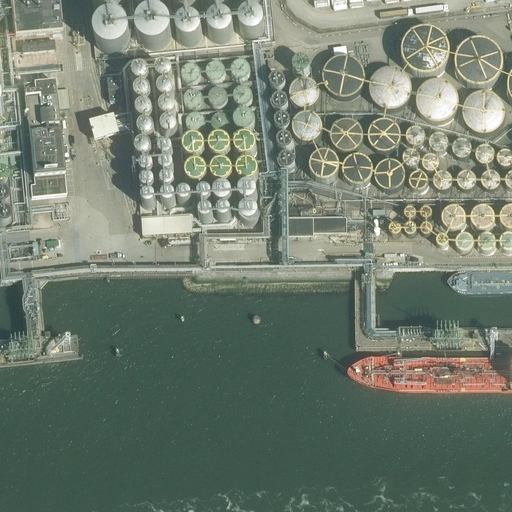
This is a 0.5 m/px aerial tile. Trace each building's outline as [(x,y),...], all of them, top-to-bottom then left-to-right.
[(9,0),(11,12),(24,10),(23,0),(9,0)] [(58,7),(57,0),(23,0),(24,10),(58,7)] [(125,0),(89,0),(90,4),(93,10),(99,15),(102,16),(106,17),(112,16),(118,13),(121,11),(123,7),(125,3),(125,0)] [(132,0),(136,6),(141,11),(145,12),(148,13),(154,12),(160,9),(163,7),(166,3),(166,0),(132,0)] [(198,4),(197,0),(174,0),(173,3),(174,8),(175,10),(177,12),(179,14),(181,15),(185,16),(189,15),(192,14),(194,13),(197,9),(198,7),(198,4)] [(228,3),(228,2),(227,0),(204,0),(204,2),(205,7),(207,10),(209,12),(211,13),(215,14),(220,13),(224,11),(226,9),(227,7),(228,5),(228,3)] [(260,0),(237,0),(238,3),(240,6),(242,8),(244,9),(248,10),(252,10),(256,8),(258,6),(259,4),(260,2),(260,0)] [(58,7),(24,10),(11,12),(14,40),(47,37),(61,35),(58,7)] [(171,37),(171,36),(170,30),(166,24),(161,20),(158,19),(154,18),(148,18),(144,20),(141,22),(136,28),(135,32),(135,35),(136,42),(139,48),(144,52),(148,54),(151,54),(158,54),(164,50),(167,48),(169,44),(170,40),(171,37)] [(265,31),(264,26),(263,24),(261,22),(259,20),(257,19),(252,18),(248,19),(244,22),(243,23),(241,26),(240,31),(241,35),(242,37),(243,39),(246,41),(248,42),(252,43),(256,42),(258,41),(261,40),(263,36),(264,34),(265,31)] [(130,40),(130,39),(129,33),(126,27),(121,23),(118,22),(113,21),(107,22),(103,23),(100,26),(96,31),(94,35),(94,38),(95,45),(98,51),(104,55),(108,57),(111,57),(117,57),(123,54),(126,51),(128,47),(130,44),(130,40)] [(233,34),(232,30),(231,27),(230,25),(227,23),(225,22),(221,22),(217,22),(212,25),(211,27),(209,29),(208,34),(209,38),(210,40),(212,42),(214,44),(216,45),(220,46),(225,46),(227,45),(229,43),(232,40),(233,37),(233,34)] [(201,38),(201,37),(200,33),(199,31),(198,29),(195,27),(193,26),(189,25),(185,26),(180,28),(179,30),(178,32),(177,37),(177,41),(178,44),(180,46),(183,48),(184,49),(188,50),(193,49),(195,48),(197,47),(200,43),(201,41),(201,38)] [(447,61),(448,57),(447,53),(446,49),(444,45),(442,42),(439,39),(435,37),(431,36),(427,35),(423,36),(419,37),(416,38),(412,41),(409,44),(407,47),(406,51),(405,55),(405,59),(406,63),(407,66),(409,70),(412,73),(416,75),(419,77),(423,78),(427,78),(431,77),(435,76),(439,74),(442,71),(444,68),(446,65),(447,61)] [(30,79),(41,78),(40,69),(44,69),(44,74),(51,73),(52,79),(57,78),(55,42),(38,43),(38,52),(19,53),(19,65),(25,65),(26,73),(30,73),(30,79)] [(502,74),(503,70),(502,65),(501,61),(499,57),(496,54),(493,51),(489,48),(485,47),(481,46),(477,46),(472,47),(468,48),(464,51),(461,54),(458,57),(456,61),(455,65),(455,70),(455,74),(456,78),(458,82),(461,86),(464,89),(468,91),(472,93),(476,94),(481,94),(485,93),(489,91),(493,89),(496,86),(499,82),(501,78),(502,74)] [(294,64),(296,66),(299,67),(302,67),(304,66),(307,65),(308,63),(309,60),(309,57),(308,55),(306,53),(304,51),(301,51),(298,51),(296,52),(294,54),(293,57),(293,59),(293,62),(294,64)] [(364,84),(365,80),(364,76),(363,72),(361,68),(359,65),(356,63),(352,61),(348,59),(344,59),(340,59),(336,60),(333,62),(329,64),(327,67),(324,70),(323,74),(322,78),(322,82),(323,86),(324,90),(327,93),(329,96),(333,98),(336,100),(340,101),(344,101),(348,101),(352,99),(356,97),(359,95),(361,91),(363,88),(364,84)] [(251,75),(250,71),(249,69),(248,67),(246,66),(243,65),(240,65),(236,66),(233,68),(232,69),(231,71),(231,75),(231,78),(233,81),(236,84),(240,85),(243,84),(245,84),(247,82),(249,81),(250,79),(250,77),(251,75)] [(225,77),(225,75),(224,73),(223,71),(222,69),(220,68),(219,67),(215,67),(213,67),(211,68),(209,69),(208,70),(206,73),(205,77),(206,80),(208,83),(210,86),(214,87),(216,87),(218,86),(222,84),(223,83),(224,81),(225,77)] [(201,79),(200,75),(198,72),(195,70),(191,69),(190,69),(187,69),(184,71),(182,73),(181,74),(180,78),(181,82),(183,85),(185,87),(186,88),(188,88),(190,89),(193,88),(197,86),(198,85),(199,83),(200,81),(201,79)] [(271,83),(273,84),(275,85),(278,85),(280,84),(282,82),(283,80),(284,78),(283,75),(282,73),(280,71),(278,71),(276,70),(273,71),(271,72),(270,74),(269,76),(269,79),(270,81),(271,83)] [(410,95),(410,91),(410,87),(409,83),(407,79),(404,76),(401,74),(398,72),(394,70),(390,70),(386,70),(382,71),(378,73),(375,75),(372,78),(370,81),(369,85),(368,89),(368,93),(369,97),(370,101),(372,104),(375,107),(378,109),(382,111),(386,112),(390,112),(394,112),(398,110),(401,108),(405,106),(407,102),(409,99),(410,95)] [(172,79),(172,78),(171,76),(170,73),(168,71),(165,71),(162,71),(160,72),(159,73),(158,74),(157,75),(156,78),(157,81),(158,84),(161,85),(163,86),(166,86),(168,85),(169,84),(170,83),(171,82),(172,80),(172,79)] [(149,82),(148,79),(147,76),(144,75),(142,74),(139,74),(137,75),(136,76),(135,77),(134,79),(133,82),(134,84),(135,87),(137,89),(140,89),(143,89),(145,89),(146,87),(147,86),(148,85),(149,83),(149,82)] [(292,100),(295,103),(300,105),(304,105),(309,104),(313,101),(317,97),(318,92),(318,87),(316,82),(312,79),(308,76),(303,76),(298,77),(294,79),(291,83),(289,87),(288,91),(289,96),(292,100)] [(122,100),(121,81),(110,81),(111,101),(122,100)] [(459,108),(459,104),(459,100),(458,96),(456,93),(453,90),(450,87),(447,85),(443,84),(439,83),(435,83),(431,84),(427,86),(424,88),(421,91),(419,94),(417,98),(417,102),(417,106),(417,110),(419,114),(421,117),(424,120),(427,123),(431,124),(435,125),(439,125),(443,125),(447,124),(450,122),(453,119),(456,116),(458,112),(459,108)] [(65,199),(57,113),(55,93),(54,85),(23,88),(27,124),(23,125),(28,185),(26,185),(26,190),(29,190),(30,202),(65,199)] [(273,103),(275,105),(278,106),(281,106),(283,105),(285,103),(287,101),(287,98),(287,95),(286,93),(284,91),(281,90),(279,89),(276,90),(274,91),(272,93),(271,96),(271,99),(272,101),(273,103)] [(173,98),(173,95),(171,92),(169,91),(166,90),(163,90),(162,91),(160,92),(159,93),(158,95),(158,98),(158,100),(159,103),(162,105),(165,105),(167,105),(169,105),(171,103),(172,102),(172,101),(173,99),(173,98)] [(254,101),(253,97),(251,94),(248,91),(244,90),(241,91),(239,92),(237,93),(236,94),(235,96),(234,98),(234,100),(234,103),(235,105),(236,107),(237,108),(239,109),(243,111),(245,111),(247,110),(251,108),(252,107),(253,105),(254,103),(254,101)] [(150,99),(149,96),(148,94),(145,92),(142,91),(140,92),(138,92),(137,93),(135,95),(135,96),(134,99),(135,102),(136,104),(138,106),(141,107),(144,107),(145,106),(147,105),(148,104),(149,102),(149,101),(150,99)] [(67,92),(65,92),(55,93),(57,113),(69,111),(67,92)] [(228,103),(228,102),(228,100),(227,98),(225,95),(223,93),(222,93),(218,92),(214,93),(211,95),(210,97),(209,98),(208,102),(209,106),(211,109),(212,110),(214,111),(218,112),(221,112),(223,111),(225,110),(227,107),(228,105),(228,103)] [(203,104),(203,100),(202,98),(200,97),(198,95),(196,94),(193,94),(190,94),(189,95),(186,97),(184,100),(183,104),(184,107),(186,111),(189,113),(192,114),(196,114),(198,113),(200,112),(201,110),(202,108),(203,106),(203,104)] [(504,116),(504,112),(502,107),(500,103),(498,101),(495,98),(492,96),(487,95),(484,94),(478,95),(474,96),(471,98),(468,100),(466,103),(463,107),(462,112),(462,115),(462,120),(463,124),(465,127),(468,130),(471,133),(475,135),(479,137),(483,137),(487,137),(491,135),(495,133),(498,130),(501,127),(503,124),(504,120),(504,116)] [(176,116),(176,115),(175,113),(174,110),(171,108),(168,108),(166,108),(164,109),(163,110),(161,111),(161,112),(160,115),(161,118),(162,120),(164,122),(167,123),(170,123),(171,122),(173,121),(174,120),(175,119),(175,117),(176,116)] [(152,118),(151,115),(150,113),(148,111),(145,110),(142,111),(140,111),(139,112),(138,114),(137,115),(136,118),(137,121),(138,123),(141,125),(143,126),(146,126),(148,125),(149,124),(150,123),(151,121),(152,120),(152,118)] [(275,122),(277,124),(279,125),(282,125),(284,125),(286,124),(288,122),(289,120),(289,117),(289,115),(287,113),(286,111),(283,110),(281,110),(278,110),(276,112),(274,114),(274,117),(274,119),(275,122)] [(295,133),(298,137),(303,139),(308,139),(312,138),(316,136),(320,132),(321,128),(322,123),(321,119),(318,115),(315,112),(310,110),(305,110),(301,111),(296,114),(293,118),(292,123),(293,128),(295,133)] [(254,123),(254,120),(252,116),(250,115),(248,114),(246,113),(245,113),(242,113),(240,113),(237,115),(236,117),(235,119),(234,121),(234,123),(234,126),(236,129),(239,132),(241,133),(243,133),(247,133),(249,132),(250,131),(252,129),(253,127),(254,125),(254,123)] [(230,125),(229,121),(228,119),(227,118),(224,116),(222,115),(220,115),(218,115),(216,116),(212,118),(210,121),(210,125),(210,128),(212,132),(216,134),(219,135),(223,134),(225,134),(227,132),(228,131),(229,129),(230,127),(230,125)] [(333,144),(337,148),(342,150),(348,150),(354,149),(358,145),(362,141),(363,135),(363,129),(361,124),(357,120),(352,117),(346,116),(341,117),(336,119),(332,123),(330,128),(329,134),(330,139),(333,144)] [(205,127),(205,123),(203,120),(200,118),(196,117),(192,117),(190,118),(189,119),(186,123),(185,124),(185,127),(186,130),(188,134),(191,136),(194,137),(198,137),(200,136),(202,134),(203,133),(205,131),(205,127)] [(372,145),(376,148),(381,150),(386,150),(391,148),(395,145),(398,141),(400,136),(399,130),(397,126),(394,122),(389,119),(384,118),(379,119),(374,122),(370,126),(368,130),(368,135),(369,140),(372,145)] [(114,120),(90,127),(95,145),(119,139),(114,120)] [(177,134),(177,131),(175,129),(173,127),(170,126),(167,127),(166,127),(164,128),(163,130),(162,131),(162,134),(162,137),(163,139),(166,141),(169,142),(171,142),(173,141),(175,140),(176,139),(176,138),(177,136),(177,134)] [(154,137),(154,134),(152,131),(150,130),(147,129),(144,129),(143,130),(141,131),(140,132),(139,134),(139,137),(139,139),(140,142),(143,143),(146,144),(148,144),(150,144),(152,142),(153,141),(153,140),(154,138),(154,137)] [(277,142),(279,144),(281,145),(284,145),(286,144),(288,143),(290,141),(291,138),(291,136),(290,134),(288,132),(286,130),(284,130),(281,130),(279,131),(277,132),(276,135),(276,137),(276,140),(277,142)] [(424,139),(424,138),(423,135),(422,133),(419,131),(416,130),(412,130),(409,132),(407,135),(406,138),(407,141),(408,144),(411,146),(413,147),(414,147),(418,147),(421,145),(423,142),(424,139)] [(445,145),(445,142),(443,139),(440,137),(437,136),(435,137),(433,137),(431,139),(429,141),(428,145),(429,148),(431,151),(433,153),(436,154),(439,153),(442,152),(444,150),(445,149),(445,145)] [(231,149),(230,147),(229,145),(228,143),(227,142),(223,140),(221,139),(218,139),(215,140),(213,142),(211,143),(210,145),(209,147),(209,149),(209,151),(209,154),(210,156),(211,158),(213,159),(216,161),(218,162),(220,162),(222,161),(225,160),(227,159),(228,158),(229,156),(230,153),(231,151),(231,149)] [(256,150),(255,147),(254,145),(253,144),(251,142),(248,140),(246,140),(243,140),(240,141),(238,142),(236,144),(235,145),(234,148),(233,149),(233,152),(234,154),(235,156),(236,158),(237,160),(241,162),(243,162),(245,162),(247,162),(250,161),(252,160),(253,158),(254,156),(255,154),(256,151),(256,150)] [(205,151),(205,149),(204,147),(202,145),(201,144),(197,142),(195,141),(193,141),(189,142),(187,144),(186,145),(184,147),(183,149),(183,151),(183,153),(183,156),(184,158),(185,160),(187,161),(190,163),(193,164),(195,164),(197,163),(199,162),(201,161),(203,160),(204,158),(205,155),(205,153),(205,151)] [(470,152),(470,151),(470,149),(469,147),(467,145),(464,143),(461,142),(457,143),(455,145),(453,148),(452,151),(453,154),(455,157),(457,159),(461,160),(464,159),(467,157),(469,155),(470,152)] [(309,165),(311,170),(314,174),(319,176),(324,177),(329,176),(333,174),(336,170),(339,166),(339,161),(338,156),(336,152),(332,149),(328,147),(323,146),(318,147),(313,150),(310,155),(309,160),(309,165)] [(493,157),(493,156),(492,153),(491,151),(488,149),(486,148),(485,147),(481,148),(478,150),(476,153),(475,156),(476,159),(477,162),(480,164),(482,165),(483,165),(486,165),(489,163),(492,160),(493,157)] [(173,156),(173,153),(171,151),(169,149),(166,148),(163,149),(162,149),(160,150),(159,152),(158,153),(158,156),(158,159),(160,161),(162,163),(165,164),(168,164),(169,163),(171,162),(172,161),(173,160),(173,158),(173,156)] [(149,157),(149,156),(149,154),(147,151),(145,149),(142,149),(139,149),(137,149),(136,150),(135,152),(134,153),(133,156),(134,159),(135,161),(138,163),(141,164),(143,164),(145,163),(146,162),(148,161),(148,160),(149,158),(149,157)] [(286,164),(289,163),(291,162),(292,160),(293,157),(292,155),(291,152),(289,151),(287,150),(285,149),(282,150),(280,151),(278,153),(277,155),(277,158),(278,160),(279,162),(282,164),(284,164),(286,164)] [(511,155),(511,154),(509,153),(507,152),(505,152),(502,153),(499,155),(497,157),(497,161),(498,164),(500,167),(502,169),(506,169),(509,169),(511,167),(511,166),(511,155)] [(345,175),(348,178),(352,180),(356,181),(361,181),(366,179),(369,175),(371,170),(372,166),(370,161),(367,157),(363,154),(359,153),(354,153),(350,154),(346,157),(344,161),(343,166),(343,170),(345,175)] [(419,163),(418,160),(417,157),(414,155),(411,154),(407,154),(404,156),(402,159),(401,163),(402,166),(404,169),(406,170),(409,171),(413,171),(416,169),(417,168),(418,166),(419,163)] [(439,167),(439,166),(439,163),(437,160),(434,158),(431,158),(427,158),(425,160),(423,162),(422,166),(422,169),(424,172),(427,174),(430,175),(434,174),(437,172),(438,170),(439,167)] [(406,179),(405,175),(404,172),(403,169),(400,166),(398,164),(395,163),(392,162),(388,162),(385,162),(382,163),(379,165),(377,167),(374,170),(373,173),(372,176),(372,179),(372,183),(373,186),(375,189),(377,191),(380,193),(383,195),(386,196),(390,196),(393,195),(395,194),(399,193),(401,191),(403,188),(405,185),(405,182),(406,179)] [(174,172),(174,169),(172,167),(170,165),(167,164),(164,165),(163,165),(161,166),(160,168),(159,169),(159,172),(159,175),(161,177),(163,179),(166,180),(169,180),(170,179),(172,178),(173,177),(174,175),(174,174),(174,172)] [(154,175),(154,173),(154,171),(153,169),(151,167),(149,166),(147,165),(145,166),(143,166),(141,168),(140,169),(139,172),(139,174),(139,176),(140,178),(142,179),(144,180),(146,181),(148,181),(150,180),(152,179),(154,177),(154,175)] [(231,179),(232,176),(231,174),(231,172),(230,170),(228,168),(226,167),(224,166),(222,165),(220,165),(218,166),(216,167),(214,168),(212,170),(211,172),(210,174),(210,176),(210,178),(211,180),(212,182),(213,184),(215,185),(217,186),(220,187),(222,187),(224,186),(226,186),(228,184),(230,183),(231,181),(231,179)] [(249,165),(247,165),(244,166),(242,167),(240,169),(239,171),(238,173),(238,175),(238,178),(238,180),(240,182),(241,184),(243,185),(245,186),(248,187),(250,187),(253,186),(255,185),(257,183),(258,181),(259,179),(259,177),(259,174),(259,172),(257,170),(256,168),(254,166),(252,166),(249,165)] [(206,180),(206,178),(206,175),(205,173),(204,172),(203,170),(201,169),(199,168),(197,167),(195,167),(193,167),(191,168),(189,169),(188,171),(186,172),(186,174),(185,176),(185,178),(186,181),(186,182),(188,184),(189,186),(191,187),(193,188),(195,188),(197,188),(199,187),(201,186),(203,185),(204,184),(205,182),(206,180)] [(500,182),(499,179),(497,176),(495,174),(491,173),(488,174),(485,176),(483,178),(482,182),(483,185),(485,188),(487,190),(491,191),(494,190),(497,188),(499,186),(500,182)] [(426,184),(426,182),(425,180),(424,178),(421,176),(418,175),(414,176),(412,178),(410,180),(409,182),(409,184),(410,187),(411,190),(413,191),(417,193),(419,192),(421,192),(423,190),(426,187),(426,184)] [(450,184),(450,183),(449,180),(448,177),(445,175),(441,175),(438,175),(435,177),(433,180),(433,183),(433,186),(435,189),(437,191),(441,192),(444,192),(447,190),(449,188),(449,186),(450,184)] [(475,184),(475,183),(474,180),(473,177),(470,175),(466,175),(463,175),(460,177),(458,179),(457,183),(458,186),(460,189),(462,191),(465,192),(468,192),(471,190),(474,188),(474,186),(475,184)] [(175,189),(175,187),(174,185),(173,183),(172,182),(170,181),(168,180),(166,180),(163,181),(162,182),(160,184),(160,186),(159,188),(160,190),(161,192),(162,194),(164,195),(167,196),(169,195),(171,195),(173,193),(174,192),(175,189)] [(154,191),(154,189),(154,187),(153,185),(151,183),(149,182),(147,182),(145,182),(143,183),(141,184),(140,186),(139,188),(139,190),(139,192),(140,194),(142,196),(144,197),(146,197),(148,197),(150,196),(152,195),(153,193),(154,191)] [(256,201),(256,198),(256,196),(254,194),(253,192),(251,191),(248,190),(246,190),(243,191),(241,193),(240,195),(239,197),(239,199),(239,202),(241,204),(242,206),(244,207),(247,207),(249,207),(252,206),(254,205),(255,203),(256,201)] [(230,202),(231,200),(230,197),(229,195),(227,193),(225,192),(222,191),(220,192),(217,193),(215,194),(214,196),(213,198),(213,201),(213,204),(214,206),(216,208),(218,209),(221,209),(224,209),(226,208),(228,207),(230,205),(230,202)] [(0,207),(2,208),(4,207),(6,206),(8,204),(9,201),(8,199),(7,196),(6,195),(4,193),(1,193),(0,193),(0,207)] [(211,203),(211,201),(210,199),(209,197),(208,195),(206,194),(204,194),(201,194),(199,194),(198,196),(196,198),(195,200),(195,202),(196,204),(197,206),(198,208),(200,209),(202,209),(205,209),(207,208),(209,207),(210,205),(211,203)] [(176,206),(176,203),(175,201),(174,199),(173,198),(171,197),(169,196),(166,196),(164,197),(162,198),(161,200),(160,202),(160,204),(161,207),(162,209),(163,210),(165,211),(167,212),(170,212),(172,211),(173,209),(175,208),(176,206)] [(192,205),(192,203),(192,201),(190,199),(189,197),(187,196),(185,196),(183,196),(181,196),(179,198),(177,200),(177,202),(176,204),(177,206),(178,208),(180,209),(181,211),(184,211),(186,211),(188,210),(190,209),(191,207),(192,205)] [(156,207),(156,205),(155,203),(154,201),(153,199),(151,198),(149,198),(146,198),(144,199),(142,200),(141,202),(140,204),(140,206),(141,208),(142,210),(143,212),(145,213),(147,213),(150,213),(152,212),(153,211),(155,209),(156,207)] [(493,220),(493,218),(492,215),(489,212),(488,210),(486,209),(484,209),(481,208),(477,210),(475,211),(473,212),(472,214),(471,216),(470,220),(471,224),(472,227),(473,228),(475,230),(477,231),(479,231),(482,231),(486,231),(488,229),(489,228),(491,226),(492,224),(493,220)] [(259,222),(259,219),(259,217),(257,214),(256,212),(253,211),(251,210),(248,211),(245,212),(243,213),(242,215),(241,218),(240,220),(241,223),(242,225),(244,227),(246,229),(249,229),(252,229),(254,228),(256,227),(258,224),(259,222)] [(465,225),(465,223),(465,220),(464,218),(463,216),(461,214),(459,213),(457,212),(455,211),(452,211),(450,212),(448,213),(446,214),(444,216),(443,218),(442,221),(442,223),(443,226),(444,228),(445,230),(447,232),(449,233),(451,234),(454,234),(456,234),(459,233),(461,231),(462,230),(464,228),(465,225)] [(511,211),(510,212),(508,212),(504,215),(503,216),(502,218),(501,221),(501,223),(501,227),(502,229),(504,231),(507,233),(511,235),(511,234),(511,211)] [(213,221),(213,219),(212,217),(211,215),(210,213),(208,212),(206,212),(203,212),(201,213),(200,214),(198,216),(197,218),(197,220),(198,222),(199,224),(200,226),(202,227),(204,227),(207,227),(209,226),(210,225),(212,223),(213,221)] [(230,220),(231,218),(230,216),(229,215),(228,213),(226,212),(224,212),(222,212),(220,213),(219,214),(217,215),(217,217),(217,219),(217,221),(218,223),(219,224),(221,225),(223,226),(225,226),(227,225),(229,224),(230,222),(230,220)] [(389,217),(389,218),(389,219),(390,220),(390,221),(391,222),(392,223),(393,223),(394,223),(395,223),(397,223),(398,223),(399,222),(399,221),(400,220),(400,219),(400,218),(400,216),(400,215),(399,214),(398,214),(397,213),(396,213),(395,212),(393,213),(392,213),(391,214),(390,214),(390,215),(389,217)] [(404,216),(404,217),(404,218),(404,220),(405,221),(406,221),(407,222),(408,223),(409,223),(410,223),(411,223),(412,222),(413,221),(414,220),(415,219),(415,218),(415,217),(415,216),(414,215),(414,214),(413,213),(412,212),(411,212),(409,212),(408,212),(407,212),(406,213),(405,214),(405,215),(404,216)] [(420,216),(420,217),(420,218),(421,219),(421,220),(422,221),(423,222),(424,223),(425,223),(426,223),(427,223),(429,222),(429,221),(430,220),(431,219),(431,218),(431,217),(431,216),(430,215),(430,214),(429,213),(428,212),(427,212),(426,212),(424,212),(423,212),(422,213),(421,214),(421,215),(420,216)] [(0,227),(2,228),(4,228),(7,227),(9,225),(10,223),(10,221),(10,218),(9,216),(7,214),(5,213),(2,213),(0,213),(0,227)] [(143,220),(143,238),(193,237),(193,219),(143,220)] [(346,237),(346,231),(347,221),(279,222),(280,224),(280,240),(313,240),(313,237),(346,237)] [(420,232),(420,233),(420,234),(421,235),(421,236),(422,237),(423,238),(424,238),(425,238),(426,238),(428,238),(429,238),(430,237),(430,236),(431,235),(431,234),(431,233),(431,231),(431,230),(430,229),(429,229),(428,228),(427,228),(426,227),(425,228),(423,228),(422,229),(421,230),(420,232)] [(389,232),(389,233),(389,235),(389,236),(390,237),(390,238),(391,238),(393,239),(394,239),(395,239),(396,239),(397,238),(398,238),(399,237),(399,236),(400,234),(400,233),(400,232),(399,231),(398,230),(398,229),(396,229),(395,228),(394,228),(393,228),(392,229),(391,229),(390,230),(389,231),(389,232)] [(405,232),(405,233),(405,234),(405,235),(406,236),(407,237),(407,238),(409,239),(410,239),(411,239),(412,238),(413,238),(414,237),(415,236),(415,235),(416,234),(416,233),(416,232),(415,231),(414,230),(414,229),(413,228),(411,228),(410,228),(409,228),(408,228),(407,229),(406,230),(405,231),(405,232)] [(475,248),(474,244),(473,242),(472,240),(469,238),(465,237),(463,237),(461,238),(458,240),(455,243),(454,247),(455,251),(457,254),(458,256),(460,257),(464,258),(468,257),(471,256),(472,254),(474,252),(474,250),(475,248)] [(497,249),(497,246),(497,244),(495,241),(493,239),(491,238),(488,237),(485,237),(483,238),(480,240),(478,242),(477,244),(477,247),(477,250),(478,253),(480,255),(482,256),(485,257),(487,258),(490,257),(493,256),(495,254),(496,252),(497,249)] [(511,238),(509,238),(507,238),(505,239),(502,241),(500,242),(500,244),(499,247),(500,251),(501,253),(502,254),(504,256),(508,257),(511,256),(511,255),(511,238)] [(436,244),(436,245),(436,246),(437,247),(437,248),(438,249),(439,250),(440,250),(441,251),(442,251),(444,250),(445,250),(446,249),(446,248),(447,247),(447,246),(447,245),(447,244),(447,242),(446,242),(445,241),(444,240),(443,240),(442,240),(441,240),(439,240),(438,241),(438,242),(437,243),(436,244)]
